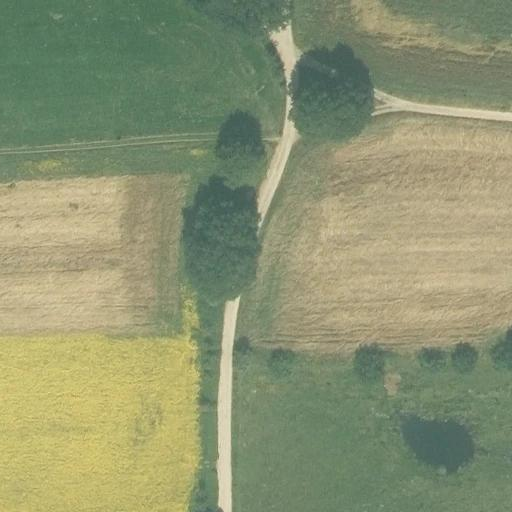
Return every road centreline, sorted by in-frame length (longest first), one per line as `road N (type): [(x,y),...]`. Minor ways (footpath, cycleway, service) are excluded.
road 1 (track): [(223,511),(228,316),(289,136)]
road 2 (track): [(286,50),(406,106)]
road 3 (track): [(289,136),(406,106)]
